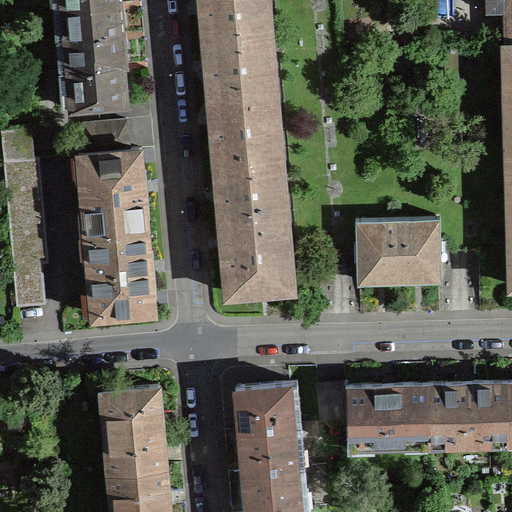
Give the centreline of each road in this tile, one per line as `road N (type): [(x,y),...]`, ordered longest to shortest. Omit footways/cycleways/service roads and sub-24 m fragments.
road 1 (residential): [(194,341),(158,0)]
road 2 (residential): [(194,341),(511,330)]
road 3 (residential): [(0,358),(194,341)]
road 4 (residential): [(211,511),(194,341)]
